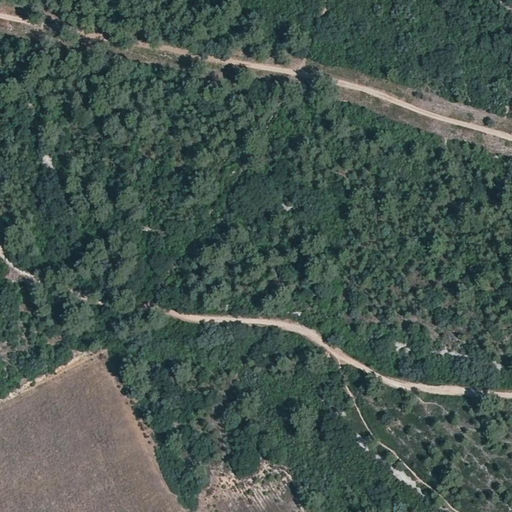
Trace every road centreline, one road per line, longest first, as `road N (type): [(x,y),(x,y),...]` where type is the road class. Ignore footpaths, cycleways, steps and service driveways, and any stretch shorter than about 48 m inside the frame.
road 1 (track): [(511,136),(327,79),(0,16)]
road 2 (track): [(0,249),(77,295),(188,319),(300,328),(343,357)]
road 3 (track): [(343,357),(410,390),(511,395)]
road 4 (track): [(182,511),(107,362)]
